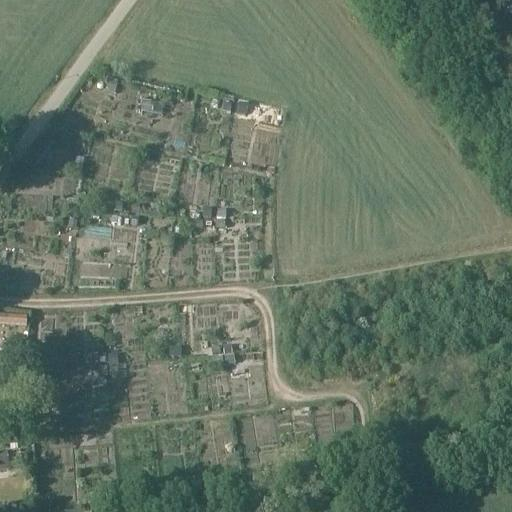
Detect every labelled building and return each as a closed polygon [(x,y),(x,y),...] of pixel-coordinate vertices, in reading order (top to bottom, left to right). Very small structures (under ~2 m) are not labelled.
[(108,83),(106,91),(114,93),(115,85),(108,83)] [(142,104),(141,113),(150,115),(152,106),(142,104)] [(229,114),(231,106),(223,105),(222,113),(229,114)] [(248,106),(240,105),(239,116),(247,116),(248,106)] [(225,222),(225,213),(216,214),(216,222),(225,222)] [(123,229),(124,221),(114,220),(114,229),(123,229)] [(77,223),(69,222),(68,230),(76,231),(77,223)] [(216,233),(225,232),(225,223),(216,224),(216,233)] [(203,232),(211,232),(212,224),(203,224),(203,232)] [(27,318),(0,316),(0,326),(27,327),(27,318)] [(0,340),(0,364),(24,366),(25,342),(0,340)] [(233,357),(232,349),(224,350),(225,359),(233,357)] [(180,351),(168,352),(169,361),(181,361),(180,351)] [(98,367),(106,367),(106,358),(98,358),(98,367)] [(109,369),(118,368),(117,358),(108,360),(109,369)] [(226,368),(235,367),(234,359),(225,360),(226,368)] [(215,369),(223,368),(222,360),(214,361),(215,369)] [(107,380),(107,371),(98,371),(98,381),(107,380)] [(108,371),(109,380),(118,379),(117,371),(108,371)] [(39,384),(38,376),(30,376),(31,384),(39,384)] [(0,473),(10,472),(6,453),(0,453),(0,473)] [(321,465),(322,473),(329,472),(328,464),(321,465)] [(279,468),(281,477),(289,476),(288,467),(279,468)] [(266,470),(268,479),(277,478),(276,469),(266,470)] [(204,490),(205,489),(212,488),(213,488),(211,479),(202,481),(204,490)] [(192,493),(201,492),(200,482),(191,484),(192,493)] [(118,502),(127,501),(126,492),(117,493),(118,502)] [(118,503),(117,494),(107,495),(109,504),(118,503)] [(39,511),(47,510),(46,502),(38,503),(39,511)]
